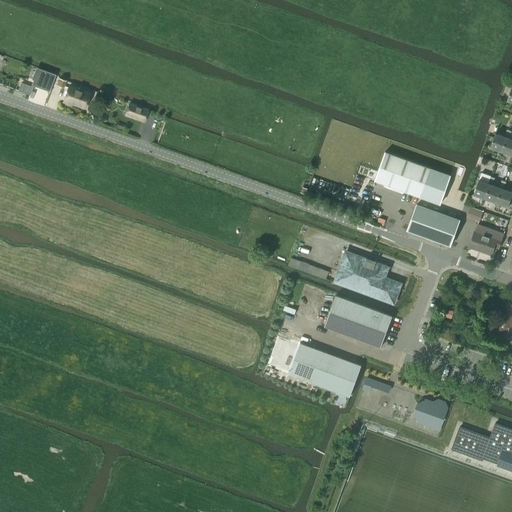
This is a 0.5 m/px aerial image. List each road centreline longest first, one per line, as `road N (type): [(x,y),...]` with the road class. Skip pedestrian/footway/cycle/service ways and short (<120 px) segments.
road 1 (tertiary): [(439,254),(0,97)]
road 2 (unclassified): [(299,327),(399,365),(439,254)]
